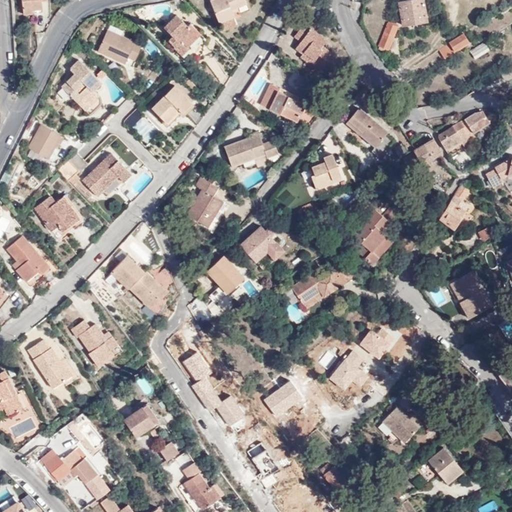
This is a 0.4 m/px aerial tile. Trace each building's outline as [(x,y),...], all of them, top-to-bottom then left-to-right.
[(35,7),(43,6),(42,0),(21,0),(24,12),(35,10),(35,7)] [(209,0),(218,22),(221,22),(223,28),(236,23),(230,9),(236,7),(239,13),(249,9),(245,0),(209,0)] [(403,17),(405,25),(428,21),(424,0),(407,0),(400,1),(402,7),(403,17)] [(187,26),(176,15),(162,27),(171,37),(167,41),(180,56),(189,49),(187,46),(199,34),(190,23),(187,26)] [(397,26),(386,22),(377,48),(381,49),(382,48),(388,50),(397,26)] [(314,59),(310,63),(327,75),(335,65),(326,59),(331,52),(320,45),(325,39),(303,23),(294,35),(299,41),(294,48),(301,53),(303,51),(314,59)] [(135,61),(141,47),(106,31),(97,51),(125,64),(128,57),(135,61)] [(446,59),(470,44),(464,34),(449,42),(450,44),(439,50),(446,59)] [(490,50),(487,44),(472,53),(476,59),(490,50)] [(423,53),(419,47),(403,57),(407,63),(423,53)] [(310,63),(314,59),(303,51),(301,53),(300,56),(309,64),(310,63)] [(102,82),(80,59),(70,68),(74,73),(62,85),(88,111),(103,96),(95,89),(102,82)] [(106,74),(102,69),(97,73),(102,78),(106,74)] [(260,104),(297,122),(305,104),(298,101),(289,96),(290,93),(271,83),(260,104)] [(191,103),(174,85),(151,107),(166,122),(179,110),(182,112),(191,103)] [(52,100),(46,106),(54,114),(59,109),(52,100)] [(310,127),(321,113),(307,104),(299,119),(310,127)] [(388,132),(359,107),(346,123),(374,147),(372,150),(380,158),(394,141),(386,134),(388,132)] [(475,113),(460,121),(468,135),(470,133),(489,121),(481,110),(475,113)] [(460,121),(438,134),(439,139),(445,150),(468,135),(460,121)] [(61,136),(41,125),(27,149),(52,161),(59,148),(55,145),(61,136)] [(259,133),(251,136),(224,146),(231,166),(265,154),(266,157),(277,152),(272,140),(262,143),(259,133)] [(468,135),(445,150),(447,153),(462,142),(467,147),(475,142),(475,141),(473,142),(468,135)] [(442,150),(433,139),(416,150),(406,157),(414,169),(415,168),(440,151),(442,150)] [(102,160),(111,153),(113,150),(108,145),(98,155),(102,160)] [(130,174),(111,153),(102,160),(81,180),(97,196),(118,177),(122,182),(130,174)] [(316,189),(333,182),(333,179),(340,176),(331,154),(324,157),(325,161),(311,167),(313,174),(310,175),(316,189)] [(511,156),(494,166),(495,168),(485,173),(493,186),(503,181),(501,178),(508,174),(511,175),(511,156)] [(69,181),(76,174),(79,171),(68,160),(59,169),(69,181)] [(80,178),(76,174),(69,181),(73,185),(80,178)] [(217,187),(200,177),(195,185),(200,189),(185,214),(207,227),(223,201),(213,195),(217,187)] [(470,187),(463,182),(440,219),(456,229),(467,212),(466,211),(468,207),(470,207),(473,205),(474,203),(472,201),(469,199),(466,201),(463,199),(470,187)] [(62,231),(76,221),(60,199),(55,202),(51,196),(35,207),(52,231),(59,226),(62,231)] [(60,199),(76,221),(80,218),(64,197),(60,199)] [(382,215),(389,221),(403,205),(396,199),(382,215)] [(311,203),(308,204),(323,223),(326,221),(320,212),(322,210),(317,204),(314,207),(311,203)] [(303,206),(298,209),(314,230),(321,225),(323,223),(308,204),(303,206)] [(390,222),(389,221),(382,215),(375,208),(360,224),(364,227),(360,231),(357,228),(354,226),(350,231),(360,240),(371,250),(364,257),(372,264),(394,241),(382,231),(390,222)] [(498,226),(492,220),(481,230),(487,236),(498,226)] [(321,225),(314,230),(320,237),(326,231),(321,225)] [(275,243),(261,227),(240,245),(255,262),(275,243)] [(23,264),(15,270),(26,282),(39,271),(43,276),(51,269),(21,235),(6,248),(17,261),(19,259),(23,264)] [(353,247),(364,257),(371,250),(360,240),(353,247)] [(117,265),(124,258),(118,252),(111,259),(117,265)] [(125,256),(133,264),(135,261),(128,253),(125,256)] [(340,262),(330,253),(328,256),(330,259),(331,260),(338,266),(340,262)] [(330,259),(328,256),(326,254),(317,261),(320,267),(331,260),(330,259)] [(221,284),(228,292),(244,277),(223,255),(208,270),(221,284)] [(143,273),(133,264),(125,256),(124,258),(117,265),(110,272),(148,307),(165,291),(153,279),(145,271),(143,273)] [(11,265),(15,270),(23,264),(19,259),(17,261),(11,265)] [(173,280),(167,265),(157,275),(167,285),(173,280)] [(325,296),(342,285),(336,276),(338,275),(337,274),(333,266),(323,273),(324,274),(319,277),(314,272),(291,286),(306,308),(318,301),(316,298),(323,294),(325,296)] [(342,285),(356,275),(347,268),(337,274),(338,275),(336,276),(342,285)] [(147,269),(145,271),(153,279),(155,276),(147,269)] [(393,280),(382,270),(375,277),(386,288),(393,280)] [(471,270),(452,281),(460,294),(462,293),(464,297),(459,301),(468,318),(475,314),(477,318),(493,308),(471,270)] [(116,280),(109,274),(106,277),(113,283),(116,280)] [(460,294),(452,281),(449,282),(459,301),(464,297),(462,293),(460,294)] [(226,295),(228,292),(221,284),(218,287),(226,295)] [(0,307),(10,294),(0,285),(0,307)] [(127,293),(113,302),(129,327),(143,318),(127,293)] [(146,316),(150,312),(145,306),(140,311),(146,316)] [(511,307),(507,311),(503,314),(495,319),(498,323),(511,315),(511,316),(511,307)] [(155,316),(150,312),(146,316),(150,321),(155,316)] [(89,327),(84,320),(71,329),(77,337),(79,337),(89,352),(88,353),(96,365),(113,353),(111,350),(118,344),(112,335),(107,339),(95,323),(89,327)] [(371,330),(360,345),(379,360),(395,338),(382,328),(377,335),(371,330)] [(50,348),(44,339),(28,350),(34,359),(33,360),(53,388),(73,375),(63,361),(61,362),(51,347),(50,348)] [(351,350),(330,379),(332,386),(345,391),(352,381),(359,387),(368,375),(360,369),(366,361),(351,350)] [(199,352),(183,362),(196,382),(191,385),(208,412),(216,407),(227,425),(242,416),(230,398),(221,404),(205,378),(213,373),(199,352)] [(511,364),(506,357),(492,366),(511,392),(511,391),(511,364)] [(11,395),(15,394),(4,371),(0,372),(0,409),(4,408),(7,415),(18,410),(11,395)] [(289,381),(265,400),(277,417),(302,399),(289,381)] [(22,408),(15,394),(11,395),(18,410),(22,408)] [(157,419),(146,403),(125,418),(135,434),(157,419)] [(420,425),(409,414),(397,404),(383,420),(405,440),(420,425)] [(412,412),(409,414),(420,425),(424,421),(412,412)] [(160,449),(165,457),(177,449),(171,440),(160,449)] [(75,449),(82,459),(85,457),(86,456),(78,446),(75,449)] [(447,483),(463,471),(444,448),(428,460),(447,483)] [(42,459),(39,462),(55,481),(58,480),(63,486),(66,486),(74,480),(75,476),(78,474),(98,498),(109,490),(98,474),(100,472),(96,467),(94,469),(85,457),(82,459),(75,449),(65,457),(67,461),(65,463),(62,459),(53,449),(41,458),(42,459)] [(177,449),(165,457),(168,460),(179,451),(177,449)] [(94,469),(96,467),(87,455),(86,456),(85,457),(94,469)] [(242,475),(232,461),(223,467),(232,481),(242,475)] [(347,481),(333,466),(331,469),(328,466),(322,472),(339,489),(347,481)] [(217,499),(208,487),(197,473),(183,484),(202,510),(217,499)] [(407,500),(397,483),(389,488),(399,504),(407,500)] [(211,485),(208,487),(217,499),(220,496),(211,485)] [(396,506),(386,490),(380,494),(389,511),(396,506)] [(101,502),(109,511),(117,511),(121,509),(110,495),(101,502)] [(28,511),(19,498),(0,508),(0,511),(28,511)]
